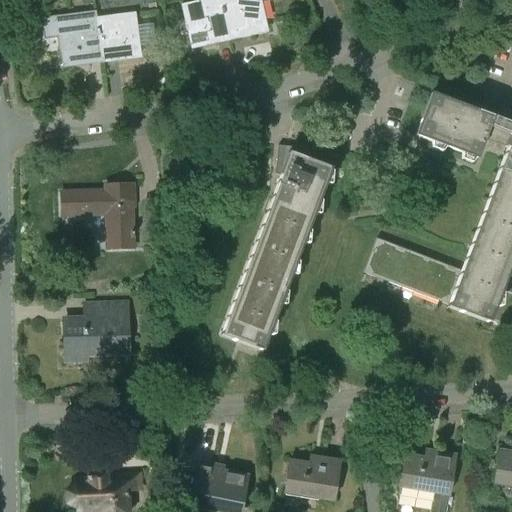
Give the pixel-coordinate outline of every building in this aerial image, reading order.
[(228,38),(219,0),(209,0),(180,6),(189,47),(228,38)] [(259,0),(219,0),(228,38),(266,30),(259,0)] [(95,11),(35,19),(40,59),(60,56),(61,65),(101,60),(95,19),(95,11)] [(135,13),(95,19),(101,60),(140,55),(135,13)] [(511,125),(430,94),(414,137),(496,167),(467,242),(460,260),(456,270),(376,240),(363,274),(443,304),(442,307),(487,324),(488,321),(511,330),(511,291),(501,287),(505,278),(510,265),(511,259),(511,125)] [(279,176),(280,177),(218,336),(259,352),(285,284),(316,205),(329,170),(287,154),(279,176)] [(183,178),(170,178),(170,201),(184,200),(183,178)] [(105,193),(60,194),(61,216),(106,215),(107,250),(132,249),(131,209),(134,209),(133,186),(105,187),(105,193)] [(143,200),(144,241),(162,241),(160,200),(143,200)] [(64,321),(65,357),(88,356),(126,355),(124,303),(93,304),(94,320),(64,321)] [(511,453),(499,451),(494,482),(511,484),(511,453)] [(404,457),(397,497),(432,502),(430,511),(445,511),(455,456),(439,454),(438,462),(404,457)] [(317,499),(333,501),(339,462),(324,459),(322,467),(288,462),(284,492),(318,498),(317,499)] [(190,505),(222,511),(238,511),(243,491),(246,492),(247,486),(244,486),(246,477),(211,471),(212,467),(198,464),(190,505)] [(85,478),(85,480),(75,481),(75,487),(65,492),(66,504),(77,508),(76,511),(127,511),(127,491),(140,490),(139,475),(106,476),(105,473),(88,474),(88,477),(85,478)]
